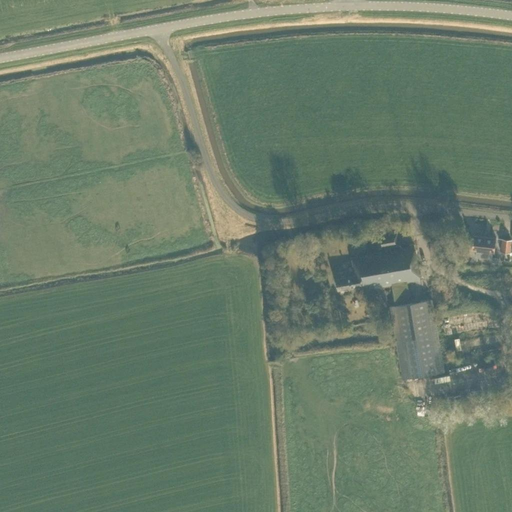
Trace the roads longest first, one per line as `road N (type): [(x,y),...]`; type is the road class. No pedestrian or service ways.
road 1 (residential): [(511,218),(391,205),(276,221),(241,212),(215,184),(158,29)]
road 2 (tertiary): [(158,29),(348,6)]
road 3 (tertiary): [(511,15),(348,6)]
road 4 (tertiary): [(0,58),(158,29)]
